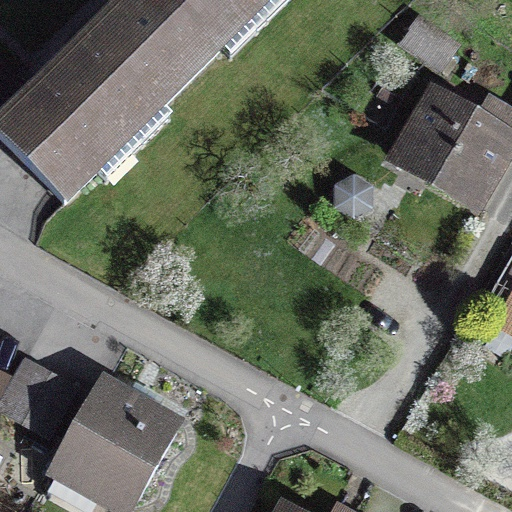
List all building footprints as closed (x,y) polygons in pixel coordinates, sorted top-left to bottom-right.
[(51,82),(0,133),(0,139),(64,204),(268,0),(133,0),(70,63),(68,61),(49,80),(51,82)] [(420,19),(401,46),(437,72),(456,45),(420,19)] [(0,112),(26,86),(0,60),(0,112)] [(435,101),(400,162),(473,205),(511,139),(511,117),(487,102),(474,124),(435,101)] [(511,299),(497,326),(511,334),(511,299)] [(0,413),(22,426),(51,375),(25,361),(0,406),(0,413)] [(51,375),(22,426),(48,440),(76,389),(51,375)] [(54,466),(132,510),(180,425),(102,381),(54,466)]
